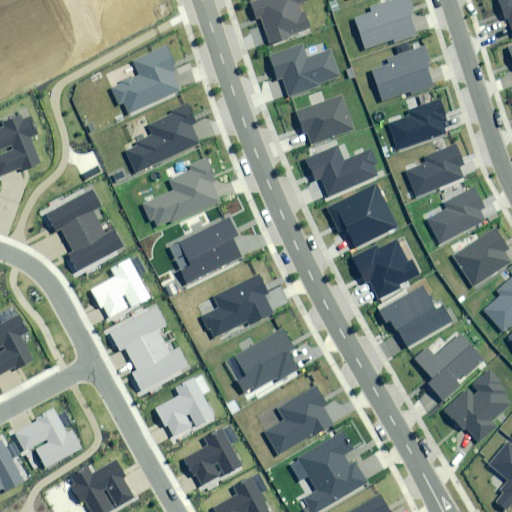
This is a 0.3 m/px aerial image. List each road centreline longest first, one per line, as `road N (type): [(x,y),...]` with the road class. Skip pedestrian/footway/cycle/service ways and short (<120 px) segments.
road 1 (residential): [(443,511),(283,219),(201,0)]
road 2 (residential): [(511,189),(446,0)]
road 3 (residential): [(95,364),(179,511)]
road 4 (residential): [(0,250),(48,278),(95,364)]
